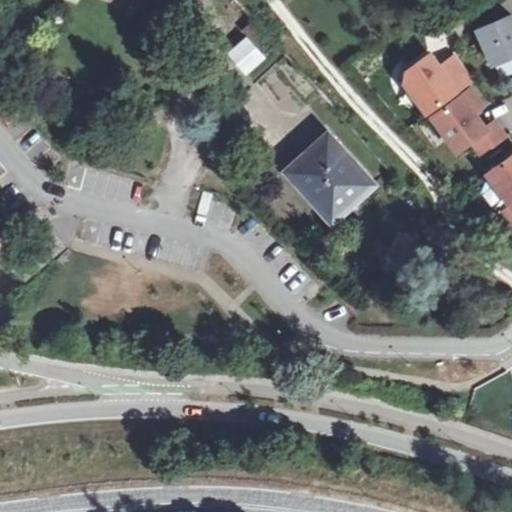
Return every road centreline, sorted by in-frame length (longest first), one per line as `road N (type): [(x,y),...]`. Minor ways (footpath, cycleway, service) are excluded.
road 1 (residential): [(0,143),(40,187),(74,202),(227,243),(299,313)]
road 2 (secondary): [(349,511),(182,495),(0,508)]
road 3 (secondary): [(511,479),(377,438),(188,408)]
road 4 (residential): [(511,334),(482,344),(352,341),(299,313)]
road 5 (residential): [(188,408),(0,359)]
road 6 (secondary): [(188,408),(65,408),(0,418)]
